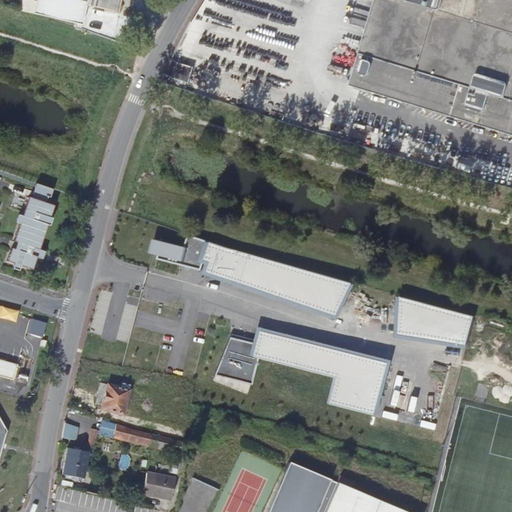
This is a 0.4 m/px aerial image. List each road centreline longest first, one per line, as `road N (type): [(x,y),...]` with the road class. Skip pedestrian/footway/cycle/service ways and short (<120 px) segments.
road 1 (residential): [(74,316),(134,99),(188,0)]
road 2 (residential): [(35,511),(74,316)]
